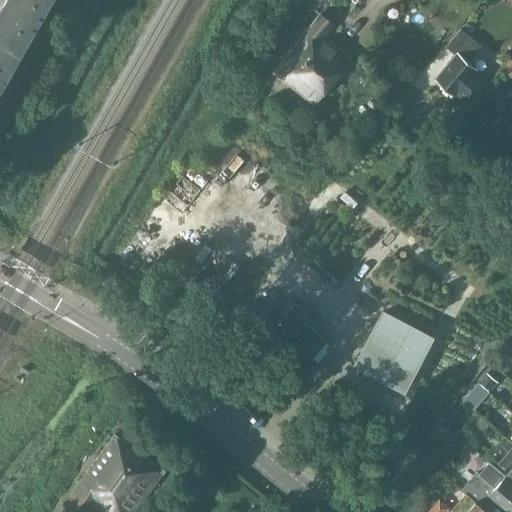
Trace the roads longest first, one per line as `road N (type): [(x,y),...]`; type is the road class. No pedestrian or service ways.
road 1 (tertiary): [(332,511),(129,359)]
road 2 (tertiary): [(129,359),(0,272)]
road 3 (tertiary): [(0,289),(129,359)]
